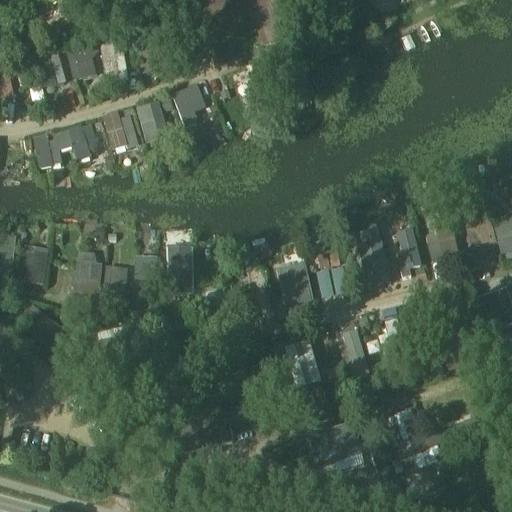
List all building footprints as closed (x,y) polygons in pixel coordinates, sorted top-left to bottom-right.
[(200,0),(208,45),(251,38),(244,0),(200,0)] [(59,51),(34,56),(41,89),(66,84),(59,51)] [(71,82),(101,76),(97,57),(68,63),(71,82)] [(216,76),(224,96),(247,87),(239,67),(216,76)] [(0,100),(15,96),(8,74),(0,76),(0,100)] [(195,123),(193,113),(203,111),(198,87),(173,92),(181,126),(195,123)] [(136,108),(142,136),(165,132),(159,103),(136,108)] [(129,118),(118,121),(115,113),(99,118),(109,153),(137,145),(129,118)] [(37,170),(63,165),(60,151),(71,149),(74,161),(98,156),(92,126),(31,138),(37,170)] [(0,168),(14,168),(14,142),(0,141),(0,168)] [(511,216),(491,222),(502,262),(511,259),(511,216)] [(495,259),(495,225),(462,225),(462,259),(495,259)] [(0,235),(0,277),(11,278),(13,236),(0,235)] [(379,242),(358,246),(362,275),(358,275),(360,290),(386,286),(379,242)] [(166,296),(193,295),(192,245),(164,246),(166,296)] [(334,270),(316,273),(321,298),(339,295),(334,270)] [(511,288),(477,301),(489,335),(511,327),(511,288)] [(422,313),(383,325),(392,355),(432,344),(422,313)] [(308,342),(282,348),(294,392),(320,385),(308,342)] [(405,416),(388,420),(393,447),(411,443),(405,416)]
